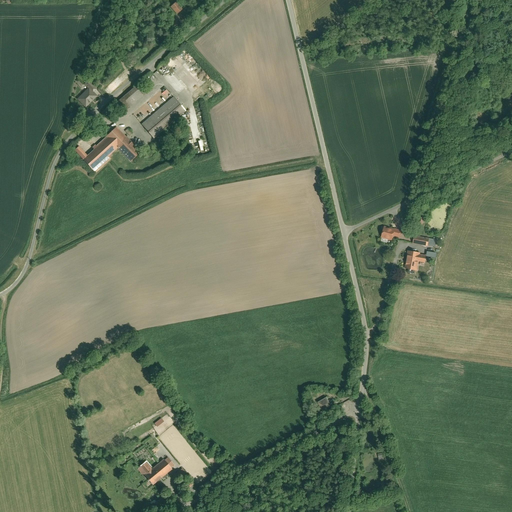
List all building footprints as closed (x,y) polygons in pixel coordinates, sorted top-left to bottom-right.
[(176,3),(171,7),(178,15),(184,10),(176,3)] [(89,88),(93,92),(97,88),(88,80),(84,84),(89,88)] [(144,96),(136,86),(124,97),(120,100),(117,102),(126,112),(144,96)] [(77,100),(86,108),(97,97),(93,92),(89,88),(81,96),(79,95),(77,96),(77,98),(77,100)] [(142,124),(155,139),(177,120),(182,115),(187,111),(174,96),(142,124)] [(97,106),(93,102),(87,108),(91,112),(97,106)] [(131,163),(142,152),(118,126),(97,146),(96,145),(93,148),(95,150),(84,160),(92,169),(94,171),(96,173),(109,162),(112,159),(109,157),(118,149),(131,163)] [(83,159),(88,155),(80,146),(79,147),(75,150),(83,158),(83,159)] [(402,231),(385,227),(382,237),(383,238),(388,239),(393,240),(394,236),(401,237),(402,231)] [(415,236),(413,243),(429,246),(430,239),(415,236)] [(421,253),(408,251),(405,269),(418,271),(419,261),(426,263),(427,255),(421,254),(421,253)] [(318,403),(322,411),(332,406),(327,398),(318,403)] [(163,418),(155,423),(158,427),(165,422),(163,418)] [(169,457),(165,460),(171,468),(175,465),(169,457)] [(148,478),(154,486),(173,470),(171,468),(165,460),(164,459),(153,469),(147,462),(139,468),(143,472),(141,474),(146,480),(148,478)] [(183,469),(177,474),(183,481),(189,476),(183,469)]
